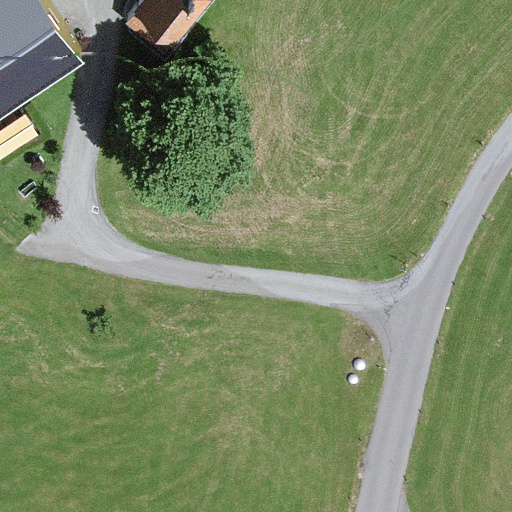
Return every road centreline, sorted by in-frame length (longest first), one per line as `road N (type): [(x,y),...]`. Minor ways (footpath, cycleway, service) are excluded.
road 1 (track): [(423,306),(148,269),(109,254),(85,232),(78,201),(102,0)]
road 2 (unclassified): [(511,144),(423,306),(378,511)]
